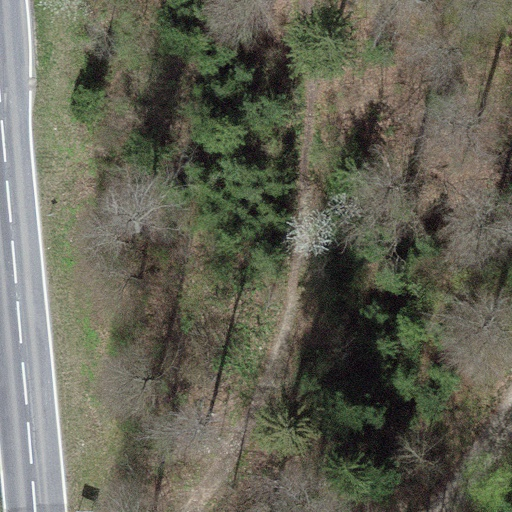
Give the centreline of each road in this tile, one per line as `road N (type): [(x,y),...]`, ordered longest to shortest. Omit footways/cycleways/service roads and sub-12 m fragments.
road 1 (tertiary): [(34,511),(0,88)]
road 2 (track): [(511,415),(438,511)]
